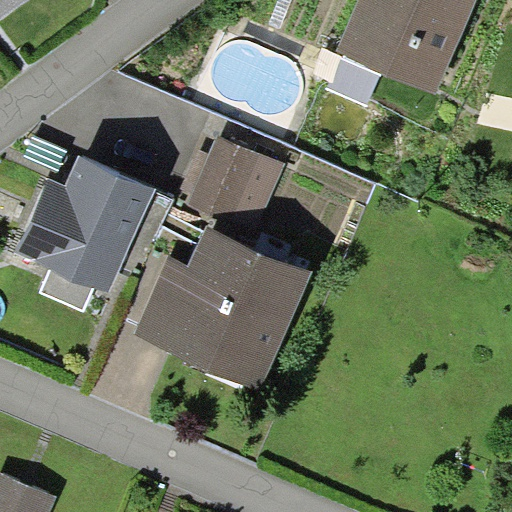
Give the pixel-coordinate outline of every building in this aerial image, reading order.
[(375,64),(424,85),(460,0),(361,0),(345,38),(380,53),(375,64)] [(223,212),(247,155),(216,141),(191,198),(223,212)] [(146,185),(80,158),(67,188),(51,182),(24,249),(106,283),(146,185)] [(186,286),(159,275),(136,327),(166,341),(172,327),(253,362),(293,270),(209,233),(186,286)] [(0,511),(36,511),(44,495),(0,475),(0,511)]
